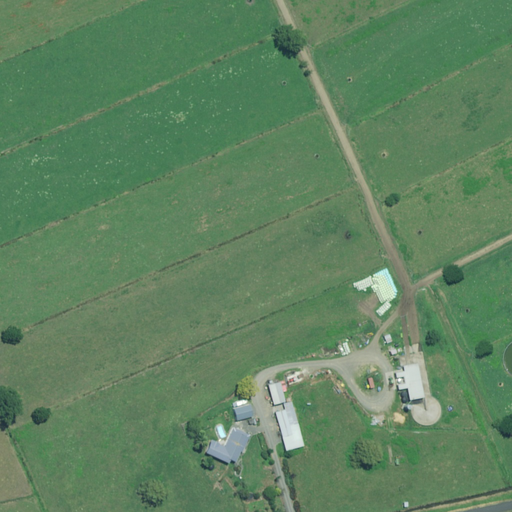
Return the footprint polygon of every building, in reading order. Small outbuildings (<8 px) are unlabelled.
[(391,341),(388,335),(382,337),(385,344),(391,341)] [(422,398),(415,364),(402,367),(403,372),(394,374),(394,378),(402,377),(404,384),(396,385),(397,390),(406,388),(408,400),(422,398)] [(284,402),(279,383),(267,386),(271,405),(284,402)] [(285,400),(286,404),(283,404),(284,410),(274,413),(284,451),(302,446),(298,431),(290,433),(289,426),(297,424),(291,402),(290,398),(285,400)] [(251,416),(248,405),(231,409),(234,421),(251,416)] [(248,434),(231,427),(223,445),(209,439),(204,452),(227,463),(229,459),(234,461),(238,450),(240,451),(248,434)]
